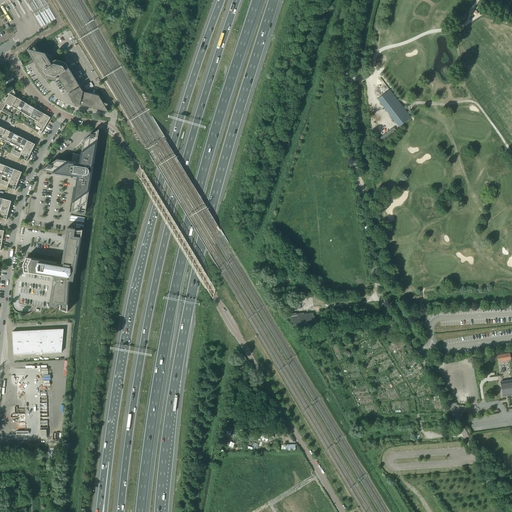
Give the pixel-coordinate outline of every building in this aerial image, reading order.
[(32,0),(38,9),(42,7),(37,0),(32,0)] [(33,12),(36,10),(32,2),(28,4),(33,12)] [(47,5),(44,8),(45,10),(52,21),(55,19),(49,8),(47,5)] [(43,8),(39,10),(40,13),(47,24),(51,22),(44,11),(43,8)] [(38,11),(34,14),(35,16),(42,27),(45,25),(39,14),(38,11)] [(57,75),(62,83),(68,93),(79,86),(65,62),(55,60),(51,62),(53,64),(52,65),(45,53),(38,52),(37,51),(36,51),(37,50),(35,48),(35,47),(34,47),(33,47),(33,48),(33,49),(34,51),(29,49),(28,51),(31,56),(41,73),(43,72),(44,75),(47,78),(54,80),(58,78),(56,76),(57,75)] [(69,94),(73,101),(76,107),(80,105),(108,112),(104,105),(107,106),(107,105),(108,105),(108,104),(107,104),(107,103),(104,103),(103,103),(99,96),(83,92),(80,87),(69,94)] [(12,101),(15,96),(14,96),(16,93),(13,89),(10,92),(5,97),(12,101)] [(377,99),(399,127),(411,118),(389,90),(377,99)] [(12,107),(12,106),(17,98),(15,96),(12,101),(5,97),(2,100),(6,103),(6,104),(12,107)] [(12,106),(16,109),(21,100),(17,98),(12,106)] [(16,109),(21,112),(26,103),(21,100),(16,109)] [(21,112),(25,114),(30,106),(26,103),(21,112)] [(29,119),(30,117),(35,108),(30,106),(25,114),(24,116),(29,119)] [(30,117),(34,120),(39,111),(35,108),(30,117)] [(34,120),(38,122),(44,113),(39,111),(34,120)] [(44,113),(38,122),(36,126),(40,129),(39,130),(42,132),(50,117),(44,113)] [(382,141),(397,131),(394,127),(379,137),(382,141)] [(0,139),(5,142),(6,141),(5,140),(10,131),(5,129),(1,138),(0,139)] [(41,170),(46,171),(78,176),(72,212),(75,210),(85,212),(92,174),(94,173),(92,171),(99,129),(93,134),(91,133),(90,135),(84,140),(81,158),(80,159),(78,157),(74,160),(76,161),(75,162),(57,159),(51,164),(48,163),(48,166),(41,170)] [(5,140),(6,141),(10,143),(14,134),(10,131),(5,140)] [(10,143),(14,145),(19,136),(14,134),(10,143)] [(10,153),(15,156),(23,138),(19,136),(14,145),(10,153)] [(19,158),(21,154),(28,141),(23,138),(15,156),(19,158)] [(28,141),(21,154),(26,156),(24,160),(26,161),(35,144),(28,141)] [(0,178),(0,184),(3,185),(10,167),(5,165),(0,178)] [(7,187),(9,183),(14,169),(10,167),(3,185),(7,187)] [(14,169),(9,183),(14,185),(12,189),(15,190),(22,172),(21,172),(14,169)] [(4,199),(0,211),(0,212),(5,214),(3,219),(6,219),(11,201),(4,199)] [(27,257),(24,263),(25,271),(55,276),(50,305),(57,306),(58,304),(60,304),(60,309),(68,312),(70,280),(73,281),(75,273),(83,230),(75,230),(75,228),(68,227),(62,264),(61,263),(61,262),(58,261),(58,262),(27,257)] [(313,313),(311,313),(304,314),(304,313),(292,314),(293,326),(317,323),(313,313)] [(64,329),(47,330),(12,331),(14,355),(62,352),(64,329)] [(510,359),(509,353),(497,355),(498,361),(510,359)] [(511,379),(500,382),(503,396),(511,395),(511,358),(511,359),(511,379)] [(509,363),(500,364),(501,372),(509,372),(509,363)] [(40,405),(25,406),(25,416),(25,423),(25,430),(28,430),(28,434),(25,434),(26,440),(29,440),(38,440),(41,437),(47,436),(46,429),(40,430),(40,429),(40,428),(40,425),(40,405)]
